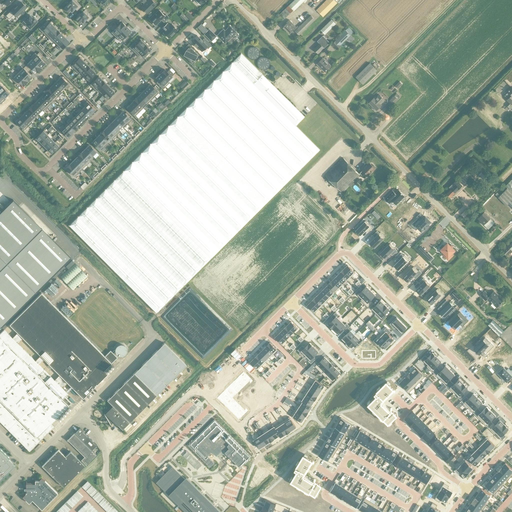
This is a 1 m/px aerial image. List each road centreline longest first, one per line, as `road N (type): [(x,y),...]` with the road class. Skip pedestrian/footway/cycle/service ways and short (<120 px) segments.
road 1 (unclassified): [(511,279),(233,0)]
road 2 (residential): [(1,121),(20,155),(44,171),(128,86)]
road 3 (residential): [(290,303),(362,364),(379,364),(418,325)]
road 4 (unknown): [(99,277),(0,182)]
road 5 (residential): [(418,325),(511,417)]
road 6 (residential): [(290,303),(200,392)]
